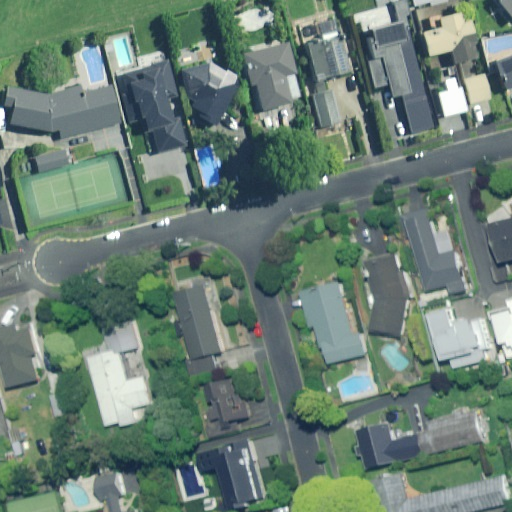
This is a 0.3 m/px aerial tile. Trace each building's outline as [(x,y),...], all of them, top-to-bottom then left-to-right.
[(511,0),(496,0),(511,22),(511,0)] [(368,35),(365,36),(371,59),(367,60),(375,89),(389,85),(393,98),(402,96),(412,134),(436,128),(408,21),(412,20),(407,1),(394,5),(398,21),(367,30),(368,35)] [(439,19),(438,15),(428,17),(432,31),(422,34),(428,56),(450,50),(454,65),(481,57),(471,20),(463,23),(460,14),(439,19)] [(349,73),(339,38),(305,47),(314,82),(349,73)] [(297,73),(289,42),(240,54),(249,86),(253,85),(260,112),(289,104),(282,77),(297,73)] [(511,56),(492,63),(502,92),(511,88),(511,56)] [(177,68),(183,95),(190,100),(188,105),(198,111),(196,115),(213,125),(235,86),(233,74),(225,69),(206,60),(177,68)] [(176,95),(166,62),(121,75),(127,95),(118,97),(126,122),(136,119),(141,135),(149,132),(156,155),(186,146),(178,119),(169,121),(162,98),(176,95)] [(490,99),(484,75),(463,81),(470,105),(490,99)] [(120,124),(111,86),(81,94),(79,86),(41,96),(6,86),(1,106),(12,110),(8,125),(52,132),(58,130),(60,139),(120,124)] [(466,112),(460,88),(437,94),(444,118),(466,112)] [(339,123),(332,92),(314,96),(320,127),(339,123)] [(68,165),(64,150),(33,158),(38,173),(68,165)] [(461,251),(448,205),(404,217),(409,237),(413,236),(429,293),(452,287),(454,295),(472,290),(461,251)] [(511,261),(511,221),(493,227),(503,264),(511,261)] [(405,337),(414,294),(403,254),(373,262),(381,296),(373,331),(404,339),(405,337)] [(369,355),(363,332),(355,334),(343,284),(304,293),(313,328),(318,327),(323,348),(328,347),(332,364),(369,355)] [(228,353),(211,286),(180,295),(196,361),(189,363),(194,379),(220,373),(216,356),(228,353)] [(511,300),(510,301),(511,307),(511,308),(493,313),(499,338),(505,337),(510,359),(511,358),(511,300)] [(459,325),(455,308),(434,313),(445,361),(454,359),(457,372),(495,363),(485,319),(459,325)] [(143,348),(136,321),(106,329),(112,353),(90,358),(107,427),(123,423),(124,427),(139,423),(136,408),(154,404),(147,377),(130,382),(122,353),(143,348)] [(46,379),(30,324),(0,332),(0,349),(11,389),(46,379)] [(64,392),(57,371),(47,374),(54,395),(64,392)] [(212,403),(219,401),(221,407),(214,409),(218,422),(225,419),(230,432),(238,430),(235,422),(252,417),(247,399),(240,401),(233,379),(207,387),(212,403)] [(453,411),(454,413),(431,418),(434,431),(423,433),(428,457),(491,443),(482,407),(469,410),(469,408),(453,411)] [(428,457),(423,433),(394,440),(391,424),(361,431),(365,446),(360,448),(362,457),(367,455),(370,471),(428,457)] [(17,453),(18,456),(25,454),(22,442),(27,440),(24,428),(12,431),(17,453)] [(225,469),(236,510),(243,508),(265,502),(258,476),(253,477),(248,460),(253,458),(249,442),(203,455),(209,474),(225,469)] [(475,511),(511,503),(511,501),(506,476),(412,499),(406,474),(377,482),(383,511),(475,511)]
